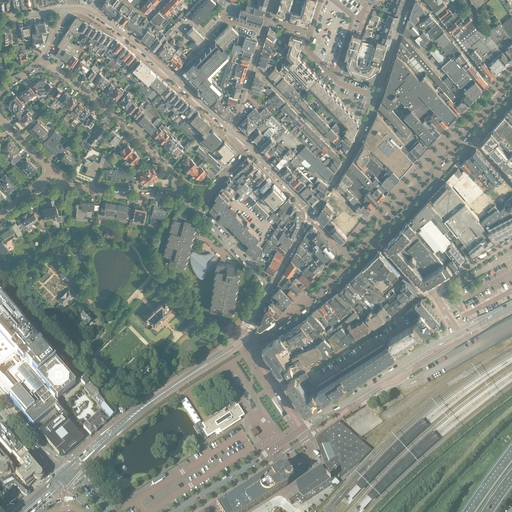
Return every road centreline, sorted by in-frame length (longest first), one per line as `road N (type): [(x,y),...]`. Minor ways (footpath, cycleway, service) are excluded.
road 1 (unclassified): [(243,337),(264,334),(331,281),(511,82)]
road 2 (residential): [(395,316),(402,325),(317,379),(309,367),(392,318)]
road 3 (tertiary): [(67,470),(243,337)]
road 4 (residential): [(180,193),(179,182),(113,115),(40,60)]
road 5 (secondary): [(301,428),(457,334)]
road 6 (residential): [(50,169),(98,191),(180,193)]
road 7 (residential): [(347,159),(253,66)]
road 8 (secondary): [(280,443),(173,511)]
